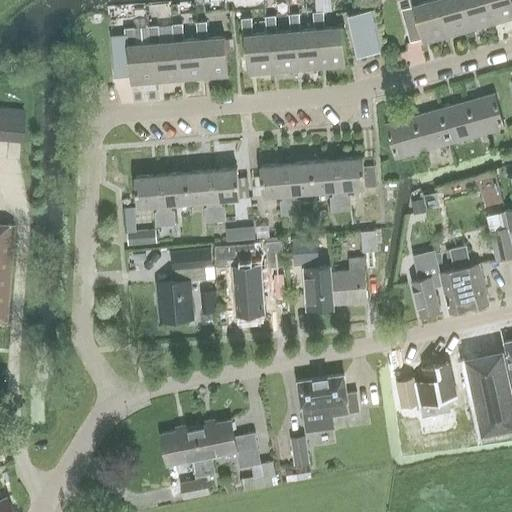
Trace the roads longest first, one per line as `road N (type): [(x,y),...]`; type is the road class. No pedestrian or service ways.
road 1 (residential): [(118,402),(84,348),(91,117),(352,93),(511,48)]
road 2 (residential): [(511,312),(118,402)]
road 3 (residential): [(42,511),(94,424),(118,402)]
